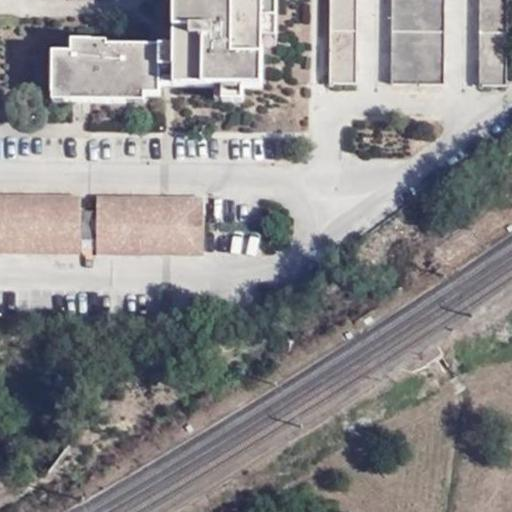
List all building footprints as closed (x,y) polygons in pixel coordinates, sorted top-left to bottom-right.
[(173,0),(172,43),(172,84),(220,83),(220,100),(242,101),(243,83),(259,84),(259,35),(273,35),(271,0),(173,0)] [(353,82),(354,0),(328,0),(326,81),(353,82)] [(390,0),(389,81),(440,80),(440,0),(390,0)] [(477,0),(478,82),(504,82),(505,0),(477,0)] [(159,94),(159,82),(160,43),(101,41),(101,38),(68,37),(67,48),(50,48),(51,102),(140,102),(141,93),(159,94)] [(159,82),(172,84),(172,43),(160,43),(159,82)] [(0,252),(80,254),(80,195),(0,194),(0,252)] [(202,197),(98,196),(96,254),(203,255),(202,197)]
